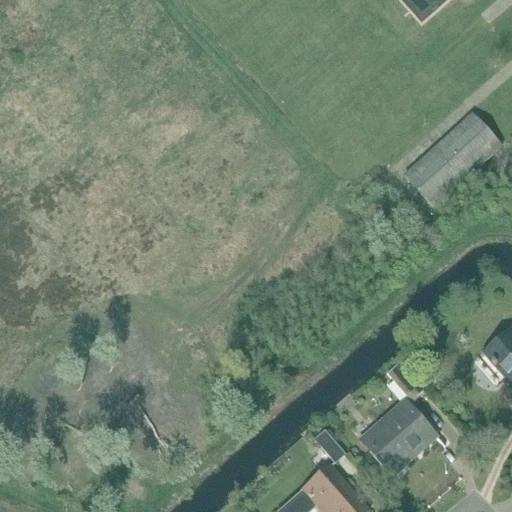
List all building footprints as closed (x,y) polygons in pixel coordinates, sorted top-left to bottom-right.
[(395,0),(421,29),(453,0),(395,0)] [(435,207),(503,145),(474,113),(406,175),(435,207)] [(511,390),(511,332),(483,357),(511,390)] [(412,407),(424,396),(399,368),(387,378),(412,407)] [(392,480),(437,441),(405,405),(360,444),(392,480)] [(335,468),(346,459),(325,435),(314,444),(335,468)] [(317,511),(365,511),(330,471),(282,511),(314,511),(317,510),(317,511)]
